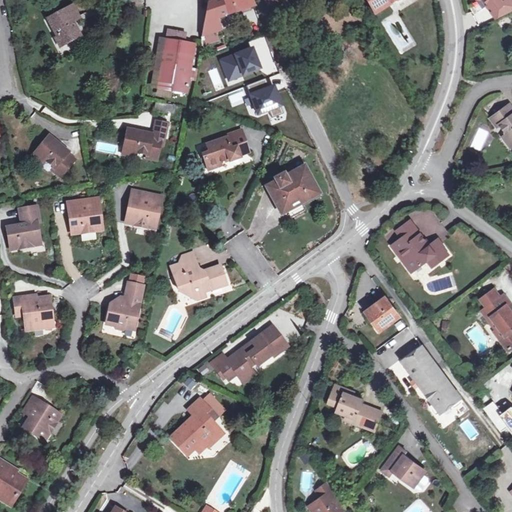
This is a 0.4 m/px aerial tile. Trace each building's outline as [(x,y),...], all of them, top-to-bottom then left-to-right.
[(204,18),(202,35),(214,32),(213,21),(254,6),(251,0),(214,0),(210,2),(211,5),(207,6),(204,18)] [(264,0),(272,15),(294,0),(264,0)] [(366,0),(375,14),(397,0),(366,0)] [(66,9),(72,20),(79,16),(73,6),(66,9)] [(72,20),(66,9),(47,20),(61,45),(80,34),(72,20)] [(192,44),(185,42),(186,33),(168,30),(158,89),(184,94),(186,79),(192,80),(194,69),(188,68),(192,44)] [(214,32),(202,35),(201,39),(203,45),(216,41),(214,32)] [(255,50),(222,61),(230,83),(263,72),(255,50)] [(275,89),(253,97),(260,117),(283,109),(275,89)] [(155,111),(175,115),(176,106),(156,103),(155,111)] [(501,125),(509,135),(511,138),(511,108),(509,105),(491,119),(498,127),(501,125)] [(153,135),(153,137),(162,139),(163,140),(167,123),(156,121),(153,135)] [(153,135),(129,129),(125,150),(137,152),(148,155),(148,158),(158,160),(162,139),(153,137),(153,135)] [(239,155),(245,153),(242,145),(244,143),(240,131),(224,137),(225,139),(205,146),(208,153),(202,155),(208,170),(221,165),(220,162),(228,159),(229,161),(240,157),(239,155)] [(50,136),(37,153),(46,161),(55,168),(53,171),(62,178),(75,162),(67,155),(69,152),(50,136)] [(67,155),(75,162),(77,159),(69,152),(67,155)] [(46,161),(37,153),(33,156),(43,165),(46,161)] [(281,214),(287,212),(300,204),(319,195),(317,190),(304,167),(286,177),(285,173),(274,179),(275,182),(266,187),(281,214)] [(150,201),(152,193),(131,189),(125,222),(154,227),(159,203),(150,201)] [(161,195),(152,193),(150,201),(159,203),(161,195)] [(96,196),(89,198),(89,204),(98,203),(96,196)] [(89,204),(89,198),(66,201),(71,234),(101,229),(98,203),(89,204)] [(300,204),(287,212),(291,220),(304,213),(300,204)] [(36,222),(39,222),(36,207),(18,210),(21,225),(7,228),(11,249),(40,245),(36,222)] [(431,221),(429,224),(438,230),(443,223),(426,210),(423,215),(431,221)] [(403,237),(415,227),(409,219),(397,229),(403,237)] [(415,227),(403,237),(391,245),(411,272),(422,263),(420,260),(425,256),(433,266),(449,254),(438,238),(429,245),(415,227)] [(184,261),(194,259),(193,253),(183,256),(184,261)] [(184,261),(174,265),(177,274),(173,275),(177,290),(186,288),(189,298),(195,301),(205,298),(203,293),(226,286),(224,278),(220,279),(217,269),(204,272),(197,269),(194,259),(184,261)] [(125,297),(123,306),(118,305),(113,304),(109,306),(106,323),(112,324),(116,328),(123,330),(127,327),(134,329),(143,285),(128,282),(125,297)] [(186,288),(177,290),(178,292),(189,298),(186,288)] [(491,304),(501,296),(496,288),(486,295),(491,304)] [(501,296),(491,304),(482,310),(491,323),(495,321),(505,336),(511,331),(511,311),(507,304),(510,302),(504,294),(501,296)] [(31,300),(30,296),(20,298),(23,317),(31,316),(34,331),(43,329),(41,321),(53,319),(52,313),(49,314),(48,307),(51,307),(49,296),(37,299),(31,300)] [(366,312),(372,321),(375,319),(383,330),(399,317),(385,297),(366,312)] [(55,327),(53,319),(41,321),(43,329),(55,327)] [(375,319),(372,321),(380,331),(383,330),(375,319)] [(495,321),(491,323),(501,339),(505,336),(495,321)] [(246,350),(238,356),(248,367),(255,363),(256,365),(272,354),(273,356),(279,352),(271,340),(277,336),(271,327),(244,347),(246,350)] [(511,331),(505,336),(501,339),(509,350),(511,348),(511,331)] [(271,340),(279,352),(286,347),(277,336),(271,340)] [(509,350),(501,339),(498,341),(506,352),(509,350)] [(246,350),(244,347),(236,353),(238,356),(246,350)] [(440,414),(441,413),(460,399),(422,347),(401,362),(440,414)] [(243,377),(251,371),(248,367),(238,356),(236,353),(216,367),(227,380),(235,374),(236,376),(243,377)] [(243,377),(236,376),(242,383),(253,375),(251,371),(243,377)] [(188,377),(183,384),(192,389),(196,382),(188,377)] [(356,418),(355,421),(370,427),(376,408),(361,403),(362,399),(351,395),(344,392),(345,388),(335,385),(328,403),(338,407),(337,411),(348,415),(356,418)] [(21,426),(39,437),(44,429),(50,433),(61,415),(33,398),(25,411),(29,414),(21,426)] [(460,399),(441,413),(445,419),(464,404),(460,399)] [(186,456),(193,448),(202,441),(206,445),(207,447),(222,433),(211,422),(215,417),(199,400),(189,410),(195,416),(170,438),(186,456)] [(376,408),(370,427),(377,429),(383,411),(376,408)] [(46,441),(50,433),(44,429),(39,437),(46,441)] [(202,441),(193,448),(198,453),(206,445),(202,441)] [(399,448),(385,466),(392,471),(414,487),(419,490),(422,490),(428,482),(428,478),(423,475),(425,471),(404,456),(406,453),(399,448)] [(12,471),(13,467),(0,459),(0,500),(2,501),(6,495),(15,501),(27,481),(16,474),(12,471)] [(392,471),(385,466),(382,471),(388,476),(392,471)] [(344,511),(346,511),(327,485),(319,491),(327,501),(312,511),(344,511)] [(312,511),(327,501),(319,491),(316,494),(321,500),(309,510),(310,511),(312,511)] [(12,507),(15,501),(6,495),(2,501),(12,507)]
